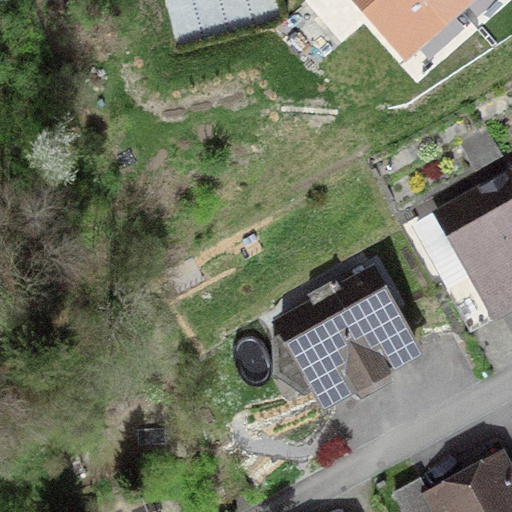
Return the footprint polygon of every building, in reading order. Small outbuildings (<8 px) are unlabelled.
[(350,0),(407,63),(463,13),(452,0),(350,0)] [(452,0),(463,13),(477,0),(452,0)] [(511,163),(497,172),(511,197),(511,163)] [(511,318),(511,197),(497,172),(426,215),(494,329),(511,318)] [(273,341),(311,411),(415,355),(377,285),(273,341)] [(500,463),(421,503),(425,511),(511,511),(511,486),(508,479),(500,463)]
